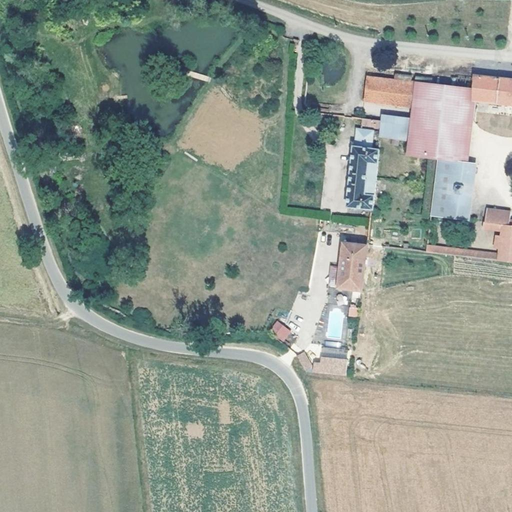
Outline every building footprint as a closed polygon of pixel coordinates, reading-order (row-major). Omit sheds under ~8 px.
[(511,76),(466,71),(465,85),(465,98),(511,103),(511,76)] [(359,73),(357,96),(373,97),(375,75),(359,73)] [(407,102),(410,79),(375,75),(373,97),(407,102)] [(407,102),(405,118),(403,139),(401,152),(429,155),(455,158),(452,182),(466,183),(468,157),(458,156),(465,98),(465,85),(410,79),(407,102)] [(372,134),(403,139),(405,118),(375,113),(375,117),(372,134)] [(372,134),(375,117),(355,115),(353,125),(365,126),(364,133),(372,134)] [(365,126),(353,125),(349,125),(344,159),(340,203),(362,205),(365,206),(372,146),(363,145),(364,133),(365,126)] [(465,192),(466,183),(452,182),(449,182),(448,191),(450,191),(465,192)] [(340,203),(336,240),(359,243),(362,205),(340,203)] [(461,219),(462,208),(448,206),(439,205),(438,216),(461,219)] [(490,257),(511,259),(511,251),(511,215),(502,214),(503,207),(479,205),(477,221),(493,222),(493,229),(492,233),(488,233),(487,245),(491,245),(491,252),(490,257)] [(493,222),(477,221),(475,221),(474,228),(493,229),(493,222)] [(354,288),(359,243),(336,240),(332,286),(354,288)] [(419,244),(418,249),(490,257),(491,252),(419,244)] [(348,306),(348,316),(356,316),(356,306),(348,306)] [(343,307),(328,307),(328,337),(343,337),(343,307)] [(264,318),(258,322),(269,337),(275,333),(264,318)] [(313,362),(312,372),(345,375),(348,349),(321,346),(320,362),(313,362)] [(291,354),(301,368),(307,364),(297,349),(291,354)]
